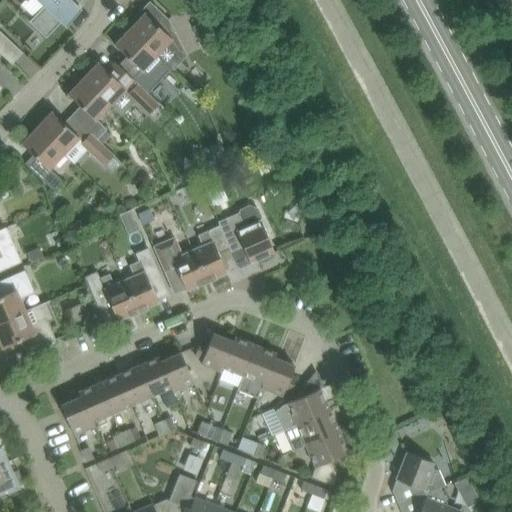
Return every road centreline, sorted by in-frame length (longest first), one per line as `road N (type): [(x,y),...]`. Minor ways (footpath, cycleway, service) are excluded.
road 1 (residential): [(13,393),(218,304),(244,301),(320,336),(370,453),(374,474),(359,511)]
road 2 (primary): [(511,169),(423,0)]
road 3 (residential): [(0,125),(103,18),(106,0)]
road 4 (residential): [(64,511),(13,393)]
